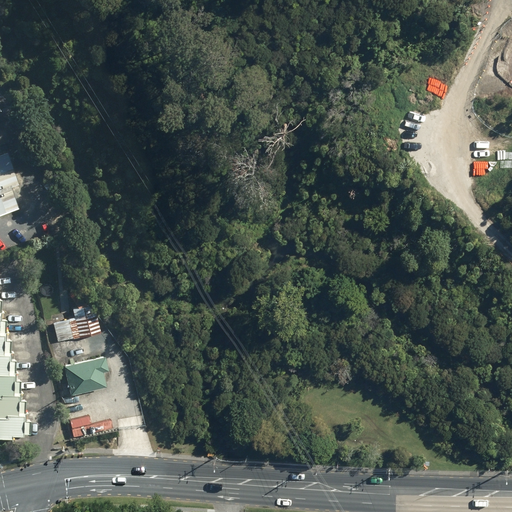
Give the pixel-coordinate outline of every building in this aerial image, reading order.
[(0,211),(18,205),(12,185),(19,182),(8,150),(0,153),(0,211)] [(47,249),(35,249),(34,262),(47,262),(47,249)] [(93,303),(73,309),(74,316),(68,318),(52,322),(57,341),(73,337),(73,338),(100,331),(93,303)] [(6,337),(7,328),(0,328),(0,348),(12,349),(11,337),(6,337)] [(11,357),(12,349),(0,348),(0,368),(16,368),(16,357),(11,357)] [(63,363),(71,392),(106,383),(103,367),(108,366),(105,353),(63,363)] [(16,377),(16,368),(0,368),(0,391),(3,392),(3,389),(21,389),(21,377),(16,377)] [(21,397),(21,389),(3,389),(3,392),(0,391),(0,411),(9,412),(8,409),(26,409),(26,397),(21,397)] [(108,410),(106,400),(87,402),(88,412),(108,410)] [(85,413),(83,401),(64,405),(66,416),(85,413)] [(26,418),(26,409),(8,409),(9,412),(0,411),(0,432),(14,433),(14,430),(24,430),(24,431),(31,431),(31,418),(26,418)] [(109,420),(108,411),(93,413),(94,422),(109,420)] [(85,423),(84,414),(69,416),(70,426),(85,423)]
